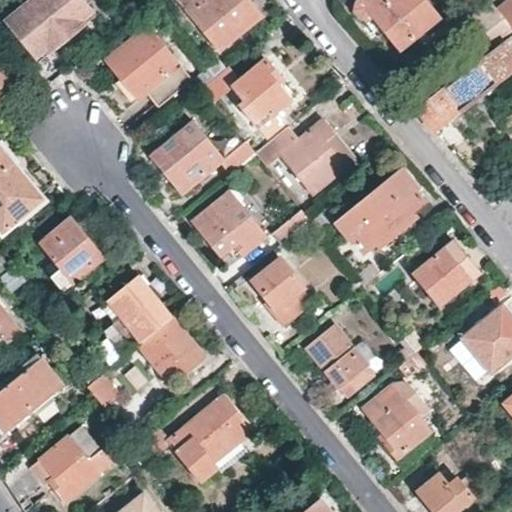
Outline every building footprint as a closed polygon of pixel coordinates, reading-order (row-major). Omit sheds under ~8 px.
[(83,25),(81,22),(92,12),(81,0),(32,0),(3,24),(33,60),(44,50),(48,55),(82,27),(83,25)] [(219,52),(262,16),(248,0),(178,0),(177,1),(219,52)] [(440,18),(425,0),(356,0),(355,1),(353,10),(361,19),(369,19),(372,17),(399,50),(440,18)] [(511,26),(511,0),(508,0),(498,8),(511,26)] [(497,46),(511,34),(511,26),(498,8),(491,1),(472,16),(497,46)] [(131,70),(148,91),(158,103),(188,77),(147,27),(104,61),(118,78),(131,70)] [(436,132),(511,72),(511,34),(497,46),(477,61),(479,64),(444,89),(441,88),(416,107),(436,132)] [(226,67),(219,59),(211,66),(218,74),(226,67)] [(241,79),(229,65),(226,67),(218,74),(214,77),(201,88),(199,89),(212,104),(230,88),(242,102),(237,106),(266,141),(285,125),(276,113),(295,97),(264,60),(241,79)] [(195,80),(201,88),(214,77),(208,68),(195,80)] [(136,101),(148,91),(131,70),(118,78),(136,101)] [(0,97),(12,88),(0,73),(0,97)] [(254,154),(265,168),(280,157),(312,195),(356,159),(340,140),(335,144),(330,140),(336,135),(323,119),(298,139),(288,126),(254,154)] [(220,163),(230,174),(254,154),(243,142),(223,158),(192,121),(148,157),(163,174),(174,166),(191,186),(220,163)] [(335,144),(340,140),(336,135),(330,140),(335,144)] [(20,223),(29,216),(24,210),(48,189),(36,174),(26,181),(0,148),(0,232),(2,235),(19,221),(20,223)] [(180,196),(191,186),(174,166),(163,174),(180,196)] [(381,245),(415,217),(413,213),(426,203),(416,190),(417,187),(401,168),(334,222),(351,242),(355,241),(364,253),(377,243),(381,245)] [(265,237),(238,204),(241,201),(231,188),(228,189),(189,222),(219,258),(232,247),(241,257),(265,237)] [(263,213),(248,195),(241,201),(238,204),(253,221),(263,213)] [(324,208),(308,221),(316,230),(331,216),(324,208)] [(308,221),(299,209),(270,233),(279,244),(308,221)] [(62,291),(103,258),(71,219),(39,246),(51,260),(42,268),(62,291)] [(453,240),(413,273),(439,305),(480,272),(453,240)] [(312,300),(278,258),(250,281),(273,307),(270,310),(282,324),(312,300)] [(355,277),(362,286),(380,270),(373,262),(355,277)] [(0,274),(0,278),(10,289),(22,279),(10,266),(0,274)] [(106,303),(140,343),(171,317),(137,277),(106,303)] [(491,373),(511,354),(511,317),(501,305),(462,337),(491,373)] [(9,346),(22,335),(0,308),(0,343),(4,340),(9,346)] [(140,343),(137,345),(171,385),(204,357),(171,317),(140,343)] [(373,374),(331,324),(305,347),(338,389),(347,382),(352,390),(373,374)] [(416,352),(424,345),(410,329),(402,335),(416,352)] [(4,340),(0,343),(0,352),(9,346),(4,340)] [(434,363),(447,378),(464,362),(450,348),(434,363)] [(0,424),(7,434),(57,392),(67,386),(67,383),(69,380),(69,378),(59,365),(53,371),(39,354),(25,365),(28,371),(0,393),(0,424)] [(100,376),(85,388),(93,398),(102,408),(117,396),(100,376)] [(419,401),(407,386),(406,386),(403,382),(401,383),(396,381),(392,385),(410,408),(419,401)] [(410,408),(392,385),(362,409),(382,434),(379,436),(395,457),(428,430),(410,408)] [(131,444),(143,458),(162,443),(193,479),(211,464),(208,461),(235,439),(238,441),(253,430),(223,392),(167,439),(154,425),(131,444)] [(65,502),(113,463),(101,449),(91,458),(71,434),(31,466),(46,485),(49,482),(65,502)] [(208,461),(211,464),(219,474),(246,452),(238,441),(235,439),(208,461)] [(448,484),(439,473),(417,490),(434,511),(457,511),(475,499),(470,494),(461,482),(457,477),(448,484)] [(476,489),(467,477),(461,482),(470,494),(476,489)] [(158,511),(141,492),(116,511),(158,511)] [(332,511),(321,498),(304,511),(332,511)]
